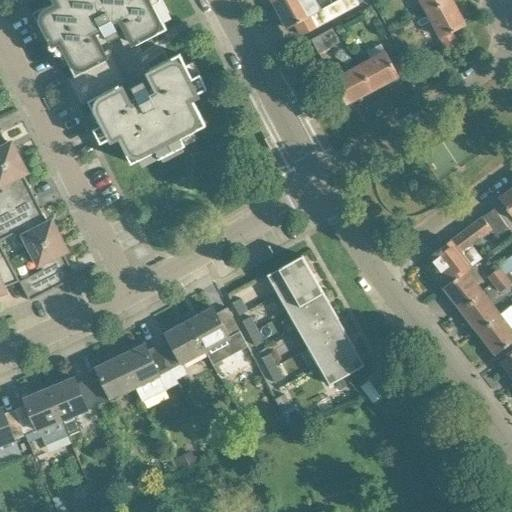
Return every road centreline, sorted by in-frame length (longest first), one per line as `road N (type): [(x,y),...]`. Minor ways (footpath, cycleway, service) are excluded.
road 1 (residential): [(134,291),(0,27)]
road 2 (residential): [(318,186),(511,50)]
road 3 (residential): [(511,450),(375,264)]
road 4 (unclassified): [(134,291),(318,186)]
road 5 (residential): [(318,186),(221,0)]
road 6 (residential): [(375,264),(511,163)]
road 7 (unclassified): [(0,350),(134,291)]
